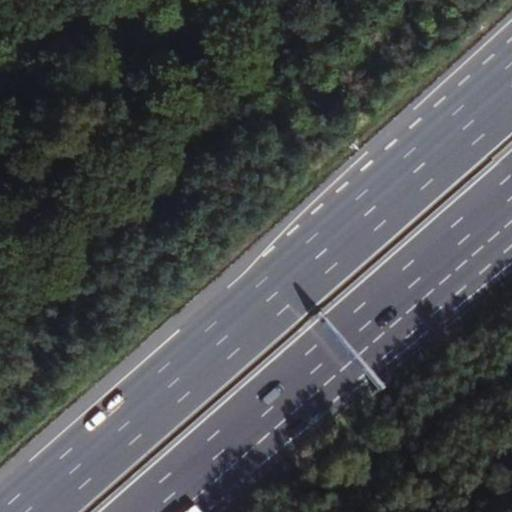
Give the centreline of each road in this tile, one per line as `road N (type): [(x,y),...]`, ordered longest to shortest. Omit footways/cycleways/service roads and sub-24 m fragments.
road 1 (motorway): [(511,83),(22,511)]
road 2 (motorway): [(154,511),(511,198)]
road 3 (track): [(0,339),(330,0)]
